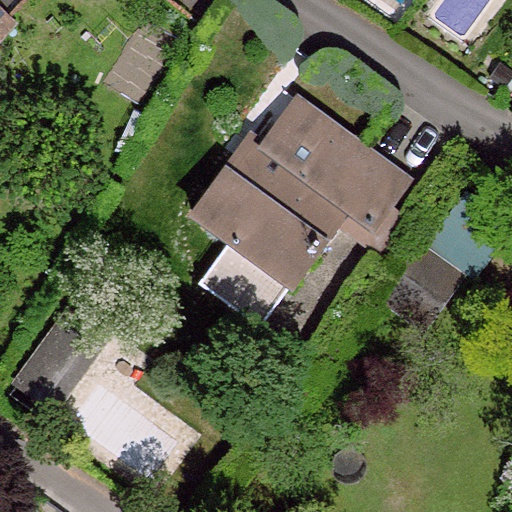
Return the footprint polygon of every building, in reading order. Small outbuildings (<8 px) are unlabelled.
[(0,2),(0,42),(19,21),(0,2)] [(413,176),(296,90),(262,137),(257,143),(348,210),(374,229),(394,202),(413,176)] [(247,127),(223,158),(328,236),(337,224),(348,210),(257,143),(262,137),(247,127)] [(328,236),(223,158),(186,207),(290,285),(328,236)] [(348,210),(337,224),(375,251),(407,211),(394,202),(374,229),(348,210)] [(468,274),(422,242),(382,301),(427,332),(468,274)] [(73,312),(15,389),(59,421),(116,344),(73,312)]
